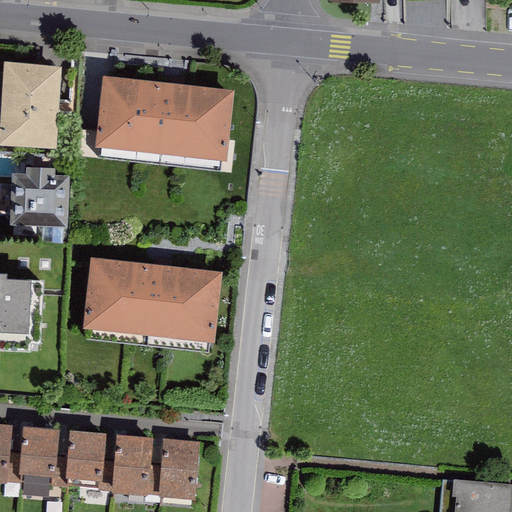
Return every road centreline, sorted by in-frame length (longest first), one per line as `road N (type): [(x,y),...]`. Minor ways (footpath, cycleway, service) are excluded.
road 1 (residential): [(285,43),(235,511)]
road 2 (residential): [(0,17),(285,43)]
road 3 (residential): [(285,43),(511,64)]
